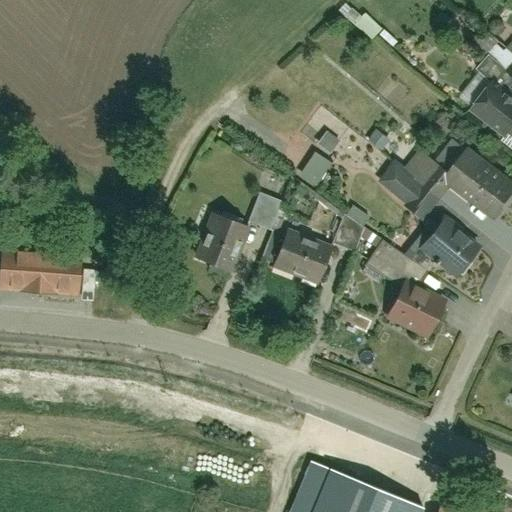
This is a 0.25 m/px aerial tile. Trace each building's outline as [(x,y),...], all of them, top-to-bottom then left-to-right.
[(511,77),(502,71),(474,110),(511,137),(511,77)] [(511,173),(478,147),(449,183),(499,222),(511,204),(511,173)] [(398,167),(383,188),(415,210),(430,189),(398,167)] [(271,230),(281,201),(260,194),(250,223),(271,230)] [(197,262),(233,275),(250,228),(214,215),(197,262)] [(448,218),(422,253),(461,281),(487,245),(448,218)] [(294,230),(279,267),(323,285),(338,247),(294,230)] [(2,250),(0,280),(0,284),(78,291),(80,256),(2,250)] [(407,287),(390,318),(432,342),(449,310),(407,287)] [(313,462),(292,511),(428,511),(430,509),(313,462)]
